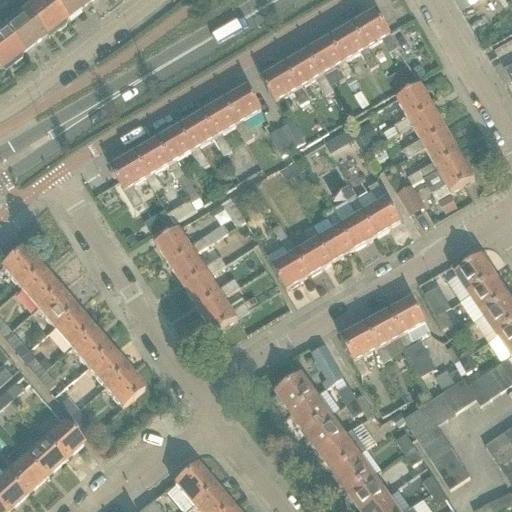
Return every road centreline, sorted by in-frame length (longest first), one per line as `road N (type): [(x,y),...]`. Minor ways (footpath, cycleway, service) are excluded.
road 1 (residential): [(197,399),(500,219)]
road 2 (residential): [(54,176),(348,0)]
road 3 (residential): [(197,399),(54,176)]
road 4 (secondary): [(70,123),(246,20)]
road 5 (residential): [(0,115),(153,0)]
road 6 (residential): [(511,146),(430,0)]
road 7 (residential): [(98,511),(211,422)]
